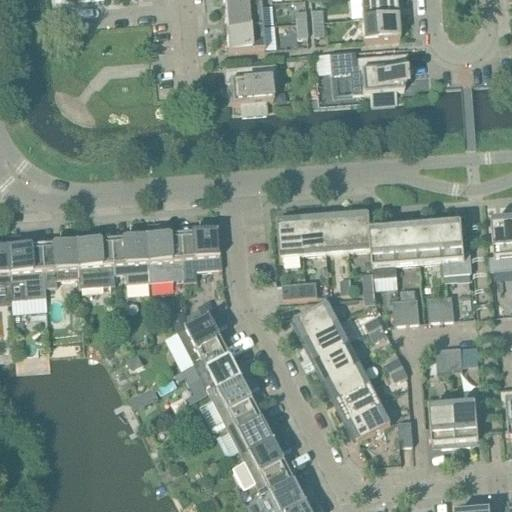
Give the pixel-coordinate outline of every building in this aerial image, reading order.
[(223,0),(224,11),(260,8),(271,7),(270,0),(223,0)] [(395,0),(363,0),(359,0),(361,23),(397,20),(395,0)] [(260,8),(224,11),(226,34),(262,31),(260,8)] [(321,14),(311,15),(312,27),(322,26),(321,14)] [(296,28),(306,28),(305,15),(295,16),(296,28)] [(399,44),(397,20),(361,23),(363,47),(399,44)] [(322,26),(312,27),(313,41),(323,40),(322,26)] [(307,41),(306,28),(296,28),(297,42),(307,41)] [(262,31),(226,34),(228,57),(264,54),(275,53),(273,30),(262,31)] [(370,98),(371,107),(371,110),(395,108),(394,105),(394,96),(403,95),(401,73),(407,72),(406,58),(355,62),(354,56),(329,58),(331,78),(350,77),(352,99),(370,98)] [(266,119),(265,115),(265,106),(272,105),(271,83),(276,83),(275,69),(223,73),(224,87),(230,87),(232,109),(241,108),(242,120),(266,119)] [(371,233),(369,215),(346,217),(349,256),(371,254),(370,236),(371,236),(371,233)] [(326,258),(349,256),(346,217),(323,219),(326,258)] [(326,258),(323,219),(300,220),(303,260),(326,258)] [(280,262),(303,260),(300,220),(277,222),(280,262)] [(511,273),(511,221),(491,223),(494,261),(488,261),(490,276),(511,273)] [(200,236),(179,238),(183,285),(185,284),(185,288),(196,287),(195,277),(200,276),(221,274),(222,274),(221,261),(220,261),(218,261),(214,223),(199,225),(200,236)] [(462,226),(438,228),(442,267),(443,280),(472,278),(470,255),(464,256),(462,229),(462,226)] [(158,228),(143,229),(148,287),(183,285),(179,238),(159,239),(158,228)] [(415,229),(416,233),(419,269),(442,267),(438,228),(415,229)] [(130,242),(110,243),(112,271),(113,280),(124,280),(125,289),(148,287),(143,229),(129,230),(130,242)] [(396,270),(419,269),(416,233),(415,229),(393,231),(396,270)] [(370,236),(371,254),(373,279),(374,283),(397,281),(396,270),(393,231),(371,233),(371,236),(370,236)] [(88,234),(74,235),(78,283),(79,293),(114,290),(113,280),(112,271),(110,243),(89,245),(88,234)] [(61,247),(40,249),(44,294),(55,293),(54,285),(78,283),(74,235),(60,236),(61,247)] [(19,239),(5,241),(10,307),(11,319),(46,316),(45,302),(44,294),(40,249),(20,251),(19,239)] [(0,308),(10,307),(5,241),(0,240),(0,308)] [(363,279),(364,294),(374,294),(374,283),(373,279),(363,279)] [(352,299),(351,284),(340,285),(341,300),(352,299)] [(283,304),(307,302),(306,287),(282,289),(283,304)] [(307,302),(317,301),(316,287),(306,287),(307,302)] [(375,309),(374,294),(364,294),(364,309),(375,309)] [(405,305),(407,329),(420,328),(418,304),(416,304),(415,295),(401,296),(401,305),(405,305)] [(452,301),(440,302),(442,326),(454,325),(452,301)] [(427,303),(429,327),(442,326),(440,302),(427,303)] [(210,305),(198,311),(199,314),(204,324),(217,317),(210,305)] [(395,330),(407,329),(405,305),(401,305),(393,306),(395,330)] [(292,325),(303,346),(338,328),(327,307),(292,325)] [(187,332),(177,337),(189,359),(194,368),(194,369),(227,352),(217,334),(227,329),(220,315),(217,317),(204,324),(187,332)] [(338,328),(303,346),(313,366),(348,348),(361,342),(350,321),(338,328)] [(368,338),(381,331),(377,322),(363,329),(368,338)] [(373,348),(386,341),(381,331),(368,338),(373,348)] [(359,368),(348,348),(313,366),(324,386),(359,368)] [(182,375),(175,379),(178,386),(185,383),(194,399),(187,403),(191,410),(200,405),(210,400),(253,378),(246,365),(236,370),(227,352),(194,369),(182,375)] [(475,360),(474,352),(461,353),(462,361),(475,360)] [(460,353),(448,354),(450,378),(462,377),(460,353)] [(450,378),(448,354),(435,355),(437,379),(450,378)] [(384,369),(389,378),(402,371),(397,362),(384,369)] [(324,386),(330,399),(334,407),(369,389),(359,368),(324,386)] [(406,381),(402,371),(389,378),(394,387),(406,381)] [(253,378),(210,400),(213,405),(224,427),(211,434),(213,438),(226,431),(259,414),(249,396),(259,390),(253,378)] [(380,409),(369,389),(334,407),(345,427),(380,409)] [(153,392),(140,398),(145,408),(158,402),(153,392)] [(509,446),(511,445),(511,393),(500,395),(501,407),(506,407),(509,446)] [(356,448),(359,446),(390,430),(380,409),(345,427),(356,448)] [(476,409),(453,411),(456,450),(479,448),(476,409)] [(432,452),(456,450),(453,411),(429,413),(432,452)] [(259,414),(226,431),(242,462),(285,440),(278,427),(268,432),(259,414)] [(400,452),(413,450),(411,426),(398,427),(400,452)] [(285,440),(242,462),(258,493),(291,476),(281,457),(291,452),(285,440)] [(258,493),(255,495),(263,511),(296,511),(317,502),(310,489),(300,494),(291,476),(258,493)] [(189,489),(185,480),(170,488),(175,496),(189,489)] [(296,511),(322,511),(317,502),(296,511)]
